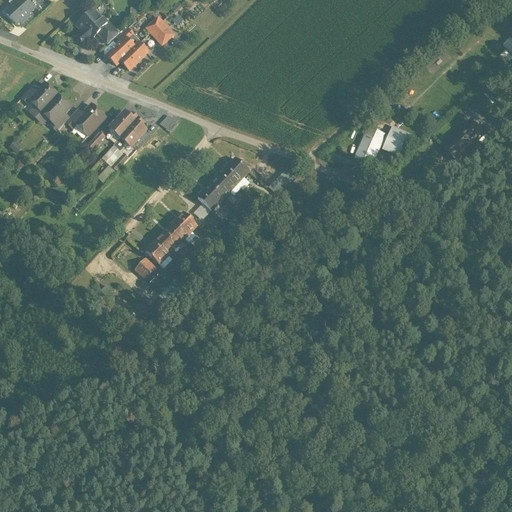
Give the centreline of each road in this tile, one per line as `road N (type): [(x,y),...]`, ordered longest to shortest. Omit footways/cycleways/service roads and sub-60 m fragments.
road 1 (unclassified): [(511,246),(0,46)]
road 2 (track): [(344,180),(307,257),(170,389)]
road 3 (track): [(481,6),(303,168)]
